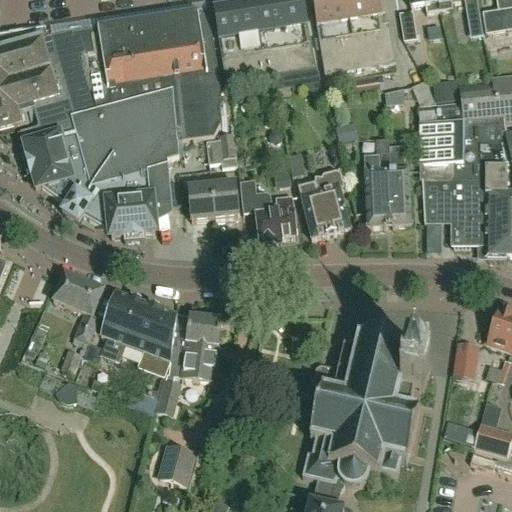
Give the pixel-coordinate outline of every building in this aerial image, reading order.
[(272,2),(271,0),(222,0),(226,13),(272,2)] [(356,76),(344,0),(311,0),(325,81),(356,76)] [(378,0),(344,0),(356,76),(396,69),(389,30),(384,31),(378,0)] [(439,17),(435,0),(408,0),(411,14),(424,11),(426,20),(439,17)] [(465,0),(435,0),(439,17),(453,15),(452,7),(466,4),(465,0)] [(511,0),(495,0),(498,16),(482,19),(485,39),(511,34),(511,0)] [(226,92),(231,91),(317,75),(301,1),(214,17),(226,92)] [(478,15),(466,17),(469,37),(481,35),(478,15)] [(404,47),(417,44),(412,17),(399,19),(404,47)] [(208,18),(129,30),(149,102),(171,96),(178,148),(214,143),(221,131),(220,91),(208,18)] [(89,35),(90,22),(72,21),(71,34),(89,35)] [(149,102),(129,30),(96,35),(97,36),(51,42),(51,46),(61,77),(74,123),(149,102)] [(0,59),(51,46),(51,42),(47,43),(45,33),(37,34),(0,40),(0,59)] [(39,133),(74,123),(61,77),(51,46),(0,59),(0,137),(20,132),(20,131),(28,129),(25,117),(23,118),(22,113),(33,110),(39,133)] [(511,140),(505,142),(504,129),(511,128),(511,80),(493,82),(459,86),(461,107),(435,110),(417,112),(419,130),(419,185),(422,185),(424,224),(452,224),(452,241),(452,253),(485,253),(485,263),(506,263),(511,263),(511,140)] [(355,100),(381,96),(379,84),(353,88),(355,100)] [(421,86),(408,89),(413,110),(426,107),(421,86)] [(180,166),(178,148),(171,96),(149,102),(74,123),(39,133),(20,138),(27,164),(23,165),(28,184),(32,183),(36,194),(41,193),(67,212),(62,219),(79,230),(84,223),(111,238),(112,241),(112,244),(124,243),(124,248),(136,247),(135,238),(143,237),(144,241),(156,240),(153,215),(172,213),(167,169),(180,166)] [(210,171),(222,169),(221,166),(236,165),(234,141),(219,143),(220,146),(207,148),(210,171)] [(390,177),(389,177),(380,178),(379,163),(364,164),(365,179),(364,179),(367,234),(392,233),(411,232),(408,176),(406,152),(389,153),(390,177)] [(237,173),(236,165),(221,166),(222,169),(222,174),(237,173)] [(351,235),(341,195),(345,193),(341,180),(337,177),(324,181),(322,184),(315,184),(315,186),(311,169),(295,173),(300,193),(299,193),(311,241),(312,245),(330,241),(351,235)] [(226,186),(212,188),(215,226),(239,223),(236,189),(227,190),(226,186)] [(215,226),(212,188),(197,189),(197,193),(189,194),(192,228),(215,226)] [(277,205),(278,211),(272,212),(272,210),(271,205),(269,202),(265,201),(256,202),(255,188),(240,190),(243,222),(257,221),(259,241),(261,252),(264,252),(264,255),(275,254),(275,250),(278,250),(278,246),(297,244),(296,241),(292,203),(277,205)] [(85,321),(75,344),(89,350),(99,325),(93,322),(104,297),(65,280),(54,307),(85,321)] [(177,321),(147,310),(117,299),(108,324),(101,342),(110,346),(104,363),(119,368),(125,351),(144,358),(138,374),(150,379),(143,397),(157,403),(165,384),(171,368),(174,347),(177,322),(177,321)] [(510,359),(511,354),(511,319),(498,314),(486,350),(510,359)] [(190,322),(190,323),(177,322),(174,347),(187,348),(186,349),(219,353),(222,326),(190,322)] [(313,447),(316,447),(312,462),(308,461),(303,483),(334,490),(329,511),(337,511),(341,495),(345,493),(348,496),(353,498),(360,496),(365,493),(367,487),(370,478),(381,481),(381,479),(397,483),(401,466),(405,467),(405,468),(407,468),(419,415),(417,414),(417,416),(408,414),(413,393),(424,396),(430,371),(414,367),(413,363),(410,361),(408,360),(410,354),(394,350),(395,344),(376,339),(375,346),(357,342),(356,343),(358,344),(355,353),(343,351),(343,353),(344,353),(339,373),(333,372),(332,374),(321,371),(316,374),(312,390),(323,393),(310,447),(312,448),(313,447)] [(80,373),(83,366),(89,350),(75,344),(73,349),(82,353),(79,360),(69,356),(62,376),(74,380),(77,372),(80,373)] [(214,389),(219,353),(186,349),(187,348),(174,347),(171,368),(169,384),(166,384),(166,389),(164,389),(158,412),(156,420),(174,425),(182,393),(174,390),(174,384),(214,389)] [(103,355),(89,350),(83,366),(97,371),(103,355)] [(474,376),(480,357),(461,351),(455,370),(474,376)] [(97,403),(45,382),(41,393),(57,400),(62,408),(67,410),(77,408),(93,414),(97,403)] [(509,463),(511,450),(511,439),(497,435),(503,415),(487,410),(481,431),(475,454),(509,463)] [(166,452),(157,486),(188,494),(197,460),(166,452)] [(496,468),(473,460),(470,470),(493,477),(496,468)]
